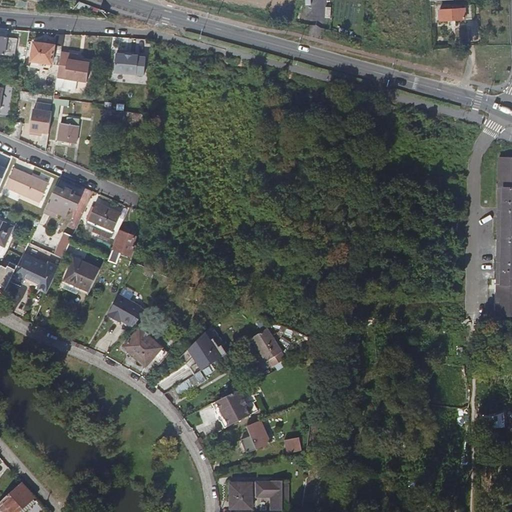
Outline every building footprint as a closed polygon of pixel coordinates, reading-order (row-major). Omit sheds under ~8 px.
[(472,19),(472,6),(465,6),(465,9),(449,9),(440,10),(440,19),(440,20),(472,19)] [(0,54),(15,57),(18,39),(0,36),(0,54)] [(62,53),(63,47),(28,41),(24,61),(60,66),(62,53)] [(88,82),(91,64),(78,61),(79,55),(62,53),(60,66),(58,78),(88,82)] [(145,74),(146,57),(138,57),(138,56),(116,54),(115,73),(145,74)] [(69,107),(69,101),(55,99),(53,113),(52,117),(58,118),(60,106),(69,107)] [(147,125),(148,113),(103,108),(102,122),(115,124),(115,128),(130,129),(131,123),(147,125)] [(49,134),(52,117),(53,113),(34,110),(30,134),(38,136),(39,133),(49,134)] [(76,144),(80,120),(69,118),(67,124),(61,123),(58,141),(64,143),(64,142),(70,143),(76,144)] [(146,131),(147,125),(131,123),(130,129),(146,131)] [(20,139),(22,126),(13,125),(11,137),(20,139)] [(511,157),(500,158),(499,205),(498,267),(497,316),(511,316),(511,157)] [(41,204),(51,184),(16,169),(7,189),(41,204)] [(82,199),(75,196),(76,193),(66,188),(64,190),(57,187),(51,198),(70,207),(76,210),(82,199)] [(70,207),(51,198),(47,208),(55,212),(64,217),(70,207)] [(113,231),(120,214),(96,204),(92,215),(95,216),(93,222),(113,231)] [(53,217),(55,212),(47,208),(44,213),(53,217)] [(14,227),(0,221),(0,245),(5,247),(14,227)] [(64,257),(73,236),(65,232),(56,253),(64,257)] [(133,247),(137,239),(135,238),(132,237),(121,232),(114,249),(132,257),(136,248),(133,247)] [(48,293),(59,267),(49,262),(48,264),(24,253),(12,276),(24,282),(25,280),(26,277),(40,283),(38,287),(37,288),(48,293)] [(89,295),(101,269),(76,258),(65,280),(80,287),(78,290),(89,295)] [(40,283),(26,277),(25,280),(29,283),(29,284),(32,285),(34,285),(38,287),(40,283)] [(78,290),(80,287),(65,280),(62,288),(77,295),(78,290)] [(116,296),(107,319),(136,330),(145,307),(116,296)] [(293,331),(283,327),(281,331),(292,335),(293,331)] [(164,348),(141,329),(125,347),(148,367),(164,348)] [(287,360),(267,329),(252,339),(267,364),(270,362),(274,368),(287,360)] [(226,355),(204,333),(180,358),(186,365),(192,360),(195,364),(189,369),(194,375),(226,355)] [(234,364),(253,352),(247,345),(229,356),(234,364)] [(179,399),(200,386),(193,376),(172,389),(179,399)] [(253,403),(256,401),(247,385),(217,401),(230,426),(250,415),(246,406),(253,403)] [(230,426),(217,401),(211,404),(224,429),(230,426)] [(257,412),(253,403),(246,406),(250,415),(257,412)] [(272,443),(261,420),(247,426),(252,438),(257,449),(272,443)] [(257,449),(252,438),(243,443),(248,454),(257,449)] [(287,455),(302,452),(299,438),(284,441),(287,455)] [(290,506),(290,479),(274,479),(274,481),(264,482),(230,484),(232,509),(253,508),(253,496),(274,495),(274,509),(290,509),(290,506)] [(0,507),(4,511),(18,511),(35,497),(20,481),(0,501),(0,507)]
